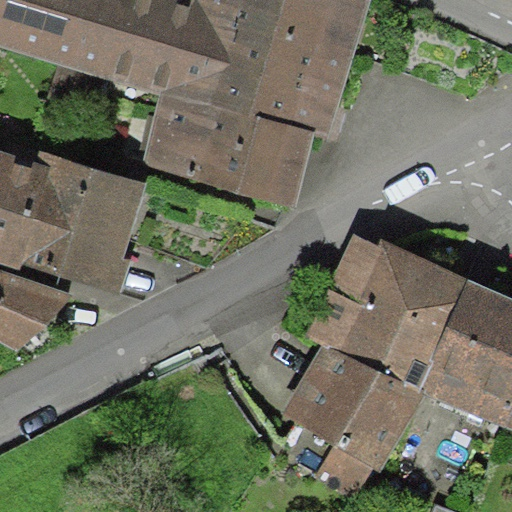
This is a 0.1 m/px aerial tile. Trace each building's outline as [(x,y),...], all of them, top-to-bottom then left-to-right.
[(0,0),(0,45),(57,62),(45,99),(88,113),(100,77),(164,95),(146,158),(298,202),(318,133),(336,138),(377,0),(376,0),(0,0)] [(42,170),(0,157),(0,187),(0,188),(0,259),(107,291),(139,185),(46,157),(42,170)] [(431,400),(478,291),(392,250),(390,257),(357,243),(309,342),(321,347),(431,400)] [(74,295),(0,270),(0,339),(17,350),(74,295)] [(511,432),(511,304),(478,291),(431,400),(511,432)] [(431,400),(321,347),(279,419),(334,451),(318,480),(359,503),(376,472),(386,478),(431,400)]
